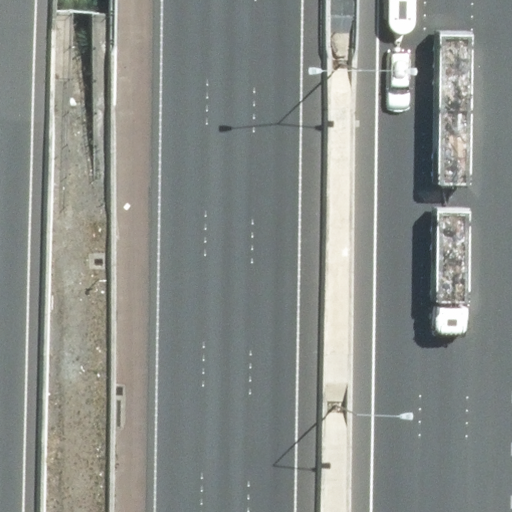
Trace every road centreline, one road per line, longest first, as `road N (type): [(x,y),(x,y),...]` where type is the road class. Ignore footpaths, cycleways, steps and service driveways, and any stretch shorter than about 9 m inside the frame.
road 1 (motorway): [(216,511),(221,0)]
road 2 (motorway): [(435,100),(503,511)]
road 3 (motorway): [(435,100),(429,511)]
